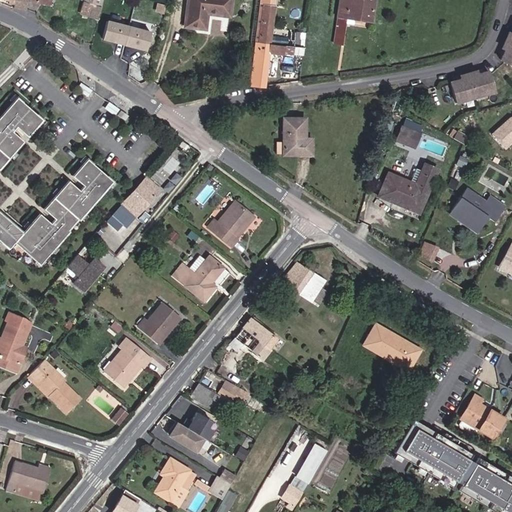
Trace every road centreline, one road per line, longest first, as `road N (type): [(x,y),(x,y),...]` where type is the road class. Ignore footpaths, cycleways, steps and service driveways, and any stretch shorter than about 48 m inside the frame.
road 1 (residential): [(181,124),(195,110),(252,97),(429,73),(484,56),(509,0)]
road 2 (unclassified): [(117,453),(310,217)]
road 3 (tertiary): [(310,217),(511,329)]
road 4 (tertiary): [(0,13),(36,28),(181,124)]
road 5 (tertiary): [(181,124),(310,217)]
road 6 (residential): [(0,418),(117,453)]
